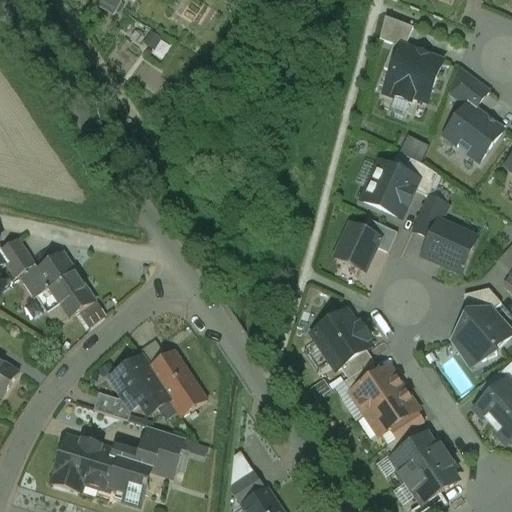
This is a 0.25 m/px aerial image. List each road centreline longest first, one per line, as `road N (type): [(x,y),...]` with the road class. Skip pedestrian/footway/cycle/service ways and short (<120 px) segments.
road 1 (unclassified): [(3,0),(187,274)]
road 2 (residential): [(0,491),(12,450),(52,393),(187,274)]
road 3 (unclassified): [(187,274),(349,511)]
road 4 (residential): [(406,356),(500,494)]
